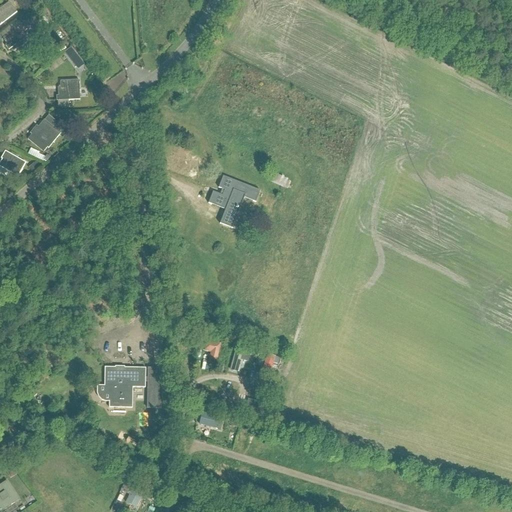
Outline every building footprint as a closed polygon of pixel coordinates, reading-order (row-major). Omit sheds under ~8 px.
[(16,13),(8,3),(0,9),(0,24),(1,25),(16,13)] [(8,51),(27,37),(19,27),(3,39),(7,45),(5,47),(8,51)] [(85,67),(92,62),(81,50),(75,55),(85,67)] [(59,96),(56,96),(56,101),(79,101),(79,81),(61,82),(61,88),(59,88),(59,96)] [(35,127),(29,134),(48,150),(61,135),(43,120),(37,128),(35,127)] [(24,165),(3,152),(0,158),(0,160),(1,161),(0,162),(0,168),(16,178),(24,165)] [(254,159),(251,167),(258,170),(261,162),(254,159)] [(261,171),(270,173),(272,166),(262,164),(261,171)] [(279,179),(292,186),(297,176),(284,169),(279,179)] [(212,192),(208,204),(225,211),(222,219),(234,224),(244,199),(255,203),(260,192),(223,177),(218,189),(222,190),(224,191),(222,196),(219,195),(212,192)] [(213,339),(208,353),(223,358),(228,344),(213,339)] [(97,387),(97,394),(98,398),(101,400),(105,402),(109,402),(109,408),(132,409),(132,388),(145,388),(145,383),(147,383),(147,409),(161,409),(162,369),(148,369),(147,379),(145,378),(145,369),(124,368),(124,372),(115,371),(115,368),(109,368),(104,368),(104,387),(97,387)] [(198,425),(219,430),(222,418),(201,413),(198,425)] [(237,440),(249,444),(255,425),(243,422),(237,440)] [(17,479),(25,471),(18,465),(11,473),(17,479)] [(0,511),(19,500),(7,481),(0,485),(0,511)] [(137,494),(141,485),(131,481),(127,490),(137,494)] [(140,484),(132,505),(143,509),(151,488),(140,484)] [(124,511),(128,502),(121,499),(115,511),(124,511)]
